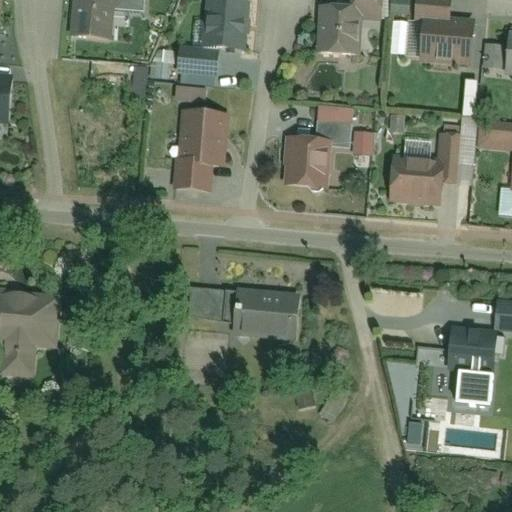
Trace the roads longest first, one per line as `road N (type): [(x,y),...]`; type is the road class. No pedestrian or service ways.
road 1 (residential): [(242,235),(511,258)]
road 2 (residential): [(242,235),(269,0)]
road 3 (residential): [(56,220),(22,0)]
road 4 (residential): [(56,220),(242,235)]
